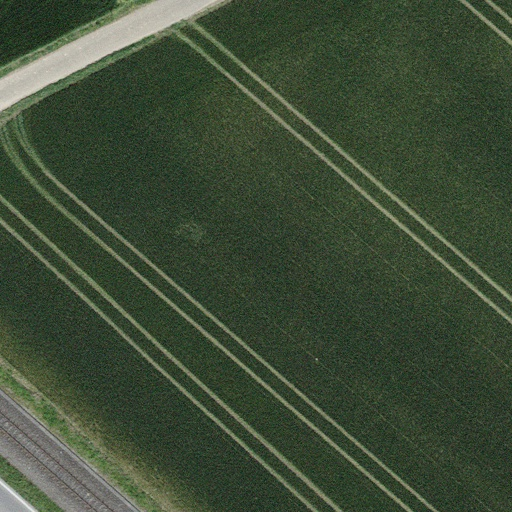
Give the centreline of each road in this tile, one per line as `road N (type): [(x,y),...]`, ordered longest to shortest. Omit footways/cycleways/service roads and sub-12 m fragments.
road 1 (track): [(172,511),(0,359)]
road 2 (track): [(0,103),(200,0)]
